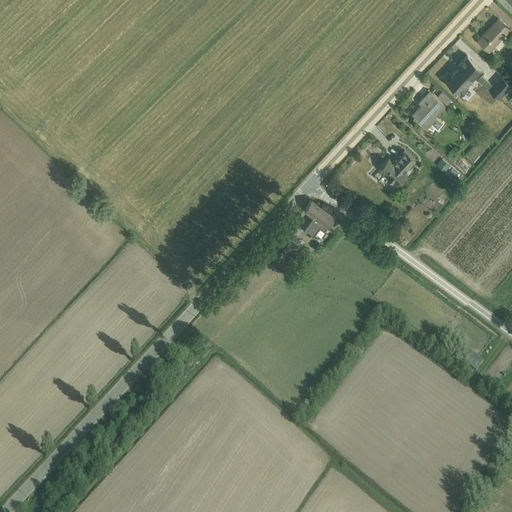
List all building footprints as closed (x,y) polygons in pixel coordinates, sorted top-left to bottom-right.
[(498,18),(477,40),(490,51),(495,45),(499,49),(506,42),(502,38),(510,29),(498,18)] [(448,72),(443,77),(460,94),(461,93),(464,93),(467,90),(467,86),(475,77),(499,99),(511,85),(501,75),(492,84),(481,73),(484,70),(467,54),(458,65),(459,66),(451,75),(448,72)] [(418,106),(411,114),(426,128),(431,123),(437,128),(442,122),(435,116),(445,105),(429,90),(418,102),(421,104),(419,107),(418,106)] [(442,90),(437,95),(447,104),(452,99),(442,90)] [(389,156),(378,168),(397,185),(406,175),(404,172),(416,160),(404,148),(393,160),(389,156)] [(442,159),(437,165),(444,171),(450,165),(442,159)] [(452,167),(446,173),(453,179),(458,172),(452,167)] [(313,215),(303,230),(313,236),(320,227),(324,231),(335,216),(311,199),(304,209),(313,215)] [(289,254),(288,262),(298,264),(299,257),(289,254)] [(469,350),(463,361),(477,368),(483,357),(469,350)]
